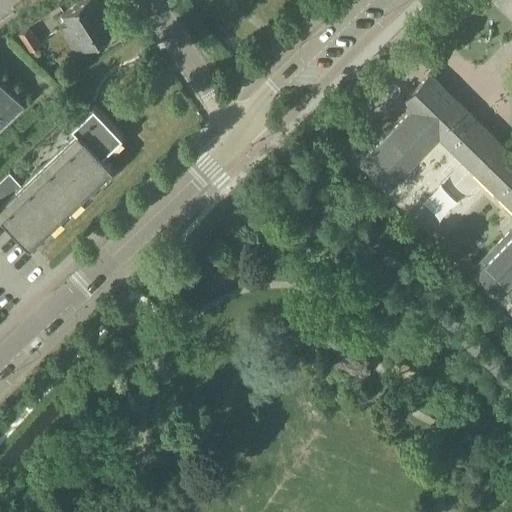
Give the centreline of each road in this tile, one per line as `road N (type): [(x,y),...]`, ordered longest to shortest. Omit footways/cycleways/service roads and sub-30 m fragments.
road 1 (residential): [(511,384),(275,142),(242,121)]
road 2 (residential): [(0,361),(242,121)]
road 3 (residential): [(242,121),(362,0)]
road 4 (residential): [(151,0),(211,96),(242,121)]
